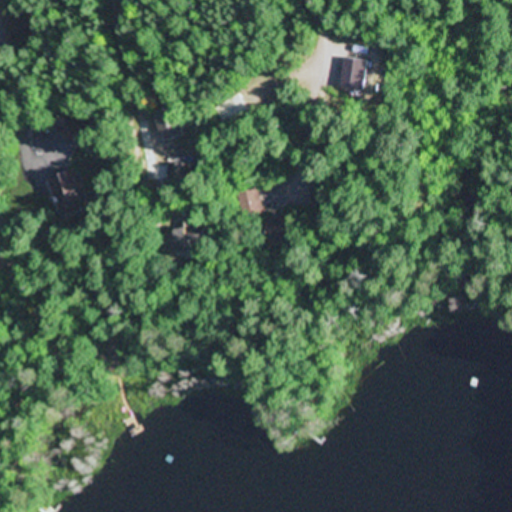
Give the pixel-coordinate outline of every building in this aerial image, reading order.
[(46,34),(17,34),(18,12),(46,12),(46,34)] [(254,113),(231,128),(218,108),(240,93),(254,113)] [(93,130),(78,146),(57,125),(72,109),(93,130)] [(189,184),(170,184),(170,164),(189,164),(189,184)] [(92,204),(64,214),(52,179),(79,169),(92,204)] [(263,211),(244,216),(238,193),(256,188),(260,201),(263,211)] [(295,240),(272,246),(267,221),(290,216),(295,240)] [(190,218),(192,227),(208,224),(213,247),(180,253),(176,231),(183,229),(182,220),(190,218)]
